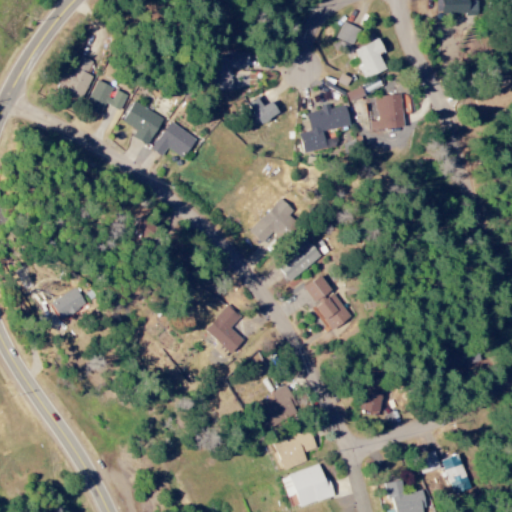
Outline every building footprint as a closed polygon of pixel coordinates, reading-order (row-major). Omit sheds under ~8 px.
[(191,0),(208,10),(214,0),(191,0)] [(466,2),(465,0),(440,0),(441,15),(476,14),(476,1),(466,2)] [(356,29),(342,23),(334,39),(349,46),(356,29)] [(353,52),(359,63),(355,65),(363,81),(384,69),(377,56),(384,53),(376,39),(353,52)] [(210,90),(231,91),(232,69),(247,70),(248,54),(229,52),(229,58),(213,57),(210,90)] [(91,62),(77,55),(60,91),(80,100),(91,76),(86,74),(91,62)] [(353,81),(341,73),(333,86),(346,94),(353,81)] [(111,87),(94,80),(82,109),(98,116),(103,105),(118,111),(125,95),(114,91),(111,99),(106,98),(111,87)] [(363,97),(360,88),(345,93),(348,102),(363,97)] [(369,131),(401,128),(398,95),(373,98),(375,122),(368,122),(369,131)] [(247,104),(259,125),(278,114),(271,102),(264,106),(259,97),(247,104)] [(135,130),(131,139),(148,146),(161,117),(130,104),(121,124),(135,130)] [(349,128),(345,105),(319,110),(319,111),(305,114),(308,133),(298,134),(301,154),(334,148),(331,131),(349,128)] [(149,149),(159,157),(166,148),(180,159),(194,141),(170,123),(149,149)] [(247,230),(262,246),(289,222),(288,220),(294,215),(281,200),(247,230)] [(288,282),(320,257),(307,241),(276,267),(288,282)] [(301,288),(329,332),(348,320),(320,276),(301,288)] [(84,305),(73,288),(49,304),(59,321),(84,305)] [(228,329),(238,318),(226,306),(203,331),(228,355),(241,342),(228,329)] [(468,345),(439,354),(445,373),(474,364),(468,345)] [(359,410),(376,414),(383,386),(366,381),(359,410)] [(270,393),(274,403),(255,412),(264,430),(298,414),(285,387),(270,393)] [(301,454),(314,449),(305,428),(270,444),(282,472),(304,462),(301,454)] [(463,480),(457,456),(440,460),(446,484),(463,480)] [(285,500),(294,497),(298,508),(332,498),(326,478),(321,479),(317,467),(279,478),(285,500)] [(382,485),(385,500),(390,499),(392,511),(423,511),(419,492),(402,495),(400,482),(382,485)]
